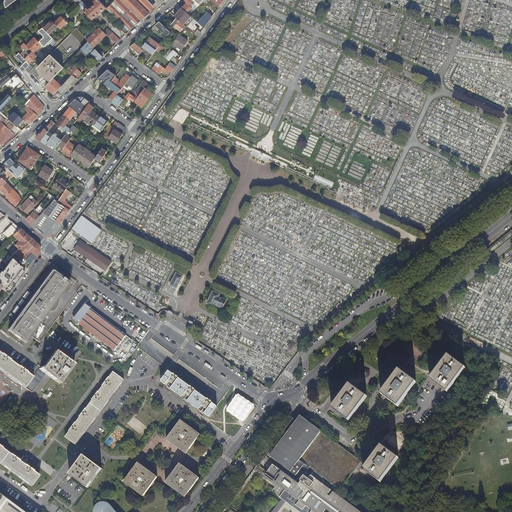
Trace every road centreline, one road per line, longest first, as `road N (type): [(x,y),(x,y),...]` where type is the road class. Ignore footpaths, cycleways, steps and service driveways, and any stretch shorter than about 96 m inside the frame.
road 1 (unclassified): [(511,198),(306,352),(305,381)]
road 2 (residential): [(49,247),(271,399)]
road 3 (secondary): [(305,381),(511,217)]
